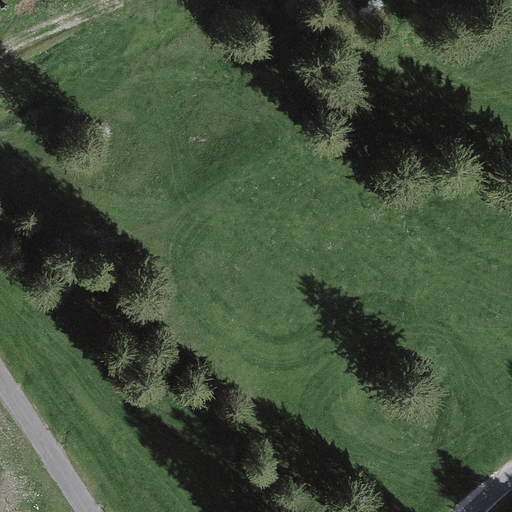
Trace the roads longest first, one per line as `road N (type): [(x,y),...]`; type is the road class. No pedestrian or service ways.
road 1 (unclassified): [(87,511),(0,386)]
road 2 (track): [(0,59),(122,0)]
